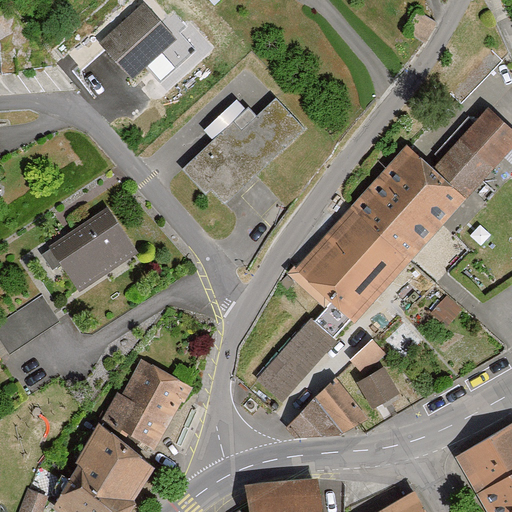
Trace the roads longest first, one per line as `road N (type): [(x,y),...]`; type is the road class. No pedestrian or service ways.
road 1 (residential): [(233,472),(220,417),(233,334),(363,140),(427,60),(458,0)]
road 2 (tertiary): [(233,472),(413,439),(511,393)]
